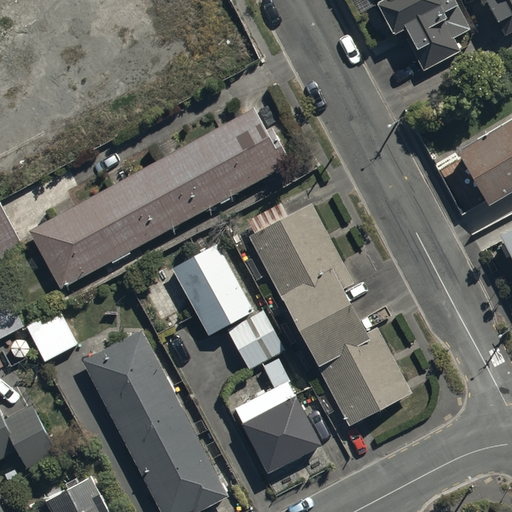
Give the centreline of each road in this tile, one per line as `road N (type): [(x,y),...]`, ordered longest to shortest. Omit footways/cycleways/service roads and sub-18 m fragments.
road 1 (residential): [(511,409),(297,0)]
road 2 (unclassified): [(355,511),(471,455),(511,446)]
